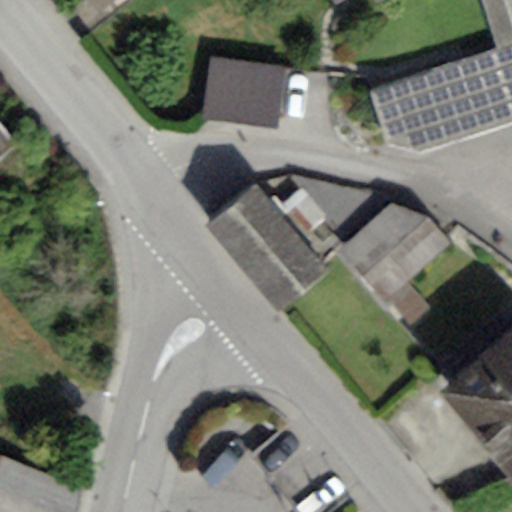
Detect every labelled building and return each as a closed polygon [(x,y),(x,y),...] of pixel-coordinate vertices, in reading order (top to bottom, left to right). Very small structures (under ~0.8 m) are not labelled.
[(111,0),(83,0),(93,14),(111,0)] [(284,62),(210,53),(202,116),(276,125),(284,62)] [(0,170),(18,156),(0,134),(0,170)] [(250,185),(204,226),(278,314),(325,275),(250,185)] [(407,196),(339,256),(386,310),(455,248),(407,196)] [(511,323),(435,391),(511,488),(511,323)] [(81,511),(86,492),(0,455),(0,511),(81,511)]
